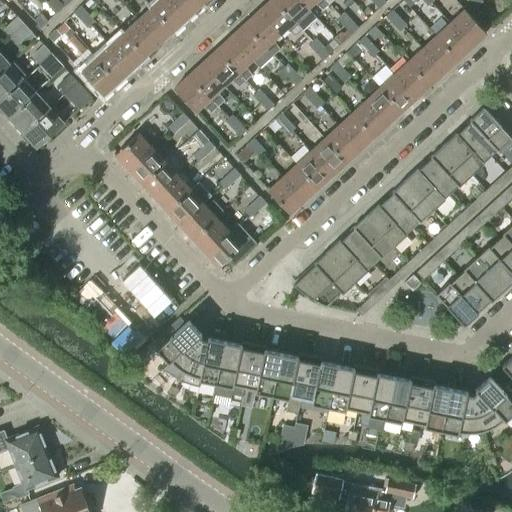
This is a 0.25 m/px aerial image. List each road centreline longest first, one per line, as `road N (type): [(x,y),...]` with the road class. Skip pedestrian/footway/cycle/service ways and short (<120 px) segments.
road 1 (residential): [(223,298),(485,64)]
road 2 (residential): [(223,298),(468,354),(511,315)]
road 3 (unclassified): [(231,511),(0,348)]
road 4 (residential): [(82,145),(244,0)]
road 5 (residential): [(82,145),(223,298)]
